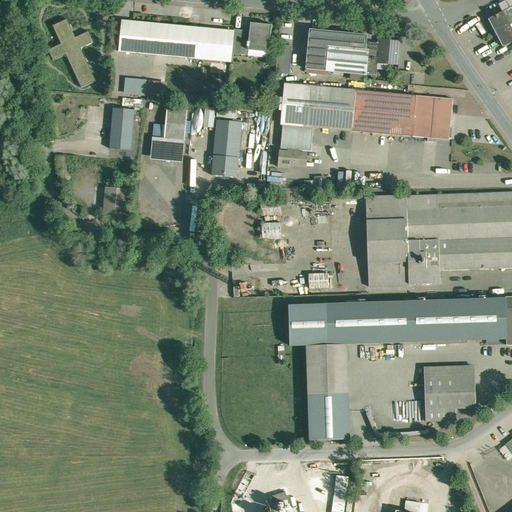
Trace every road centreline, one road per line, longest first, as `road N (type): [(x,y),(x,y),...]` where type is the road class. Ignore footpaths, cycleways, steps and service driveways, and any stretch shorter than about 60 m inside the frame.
road 1 (residential): [(222,455),(455,448)]
road 2 (unclassified): [(431,9),(400,14),(229,0)]
road 3 (residential): [(436,19),(511,129)]
